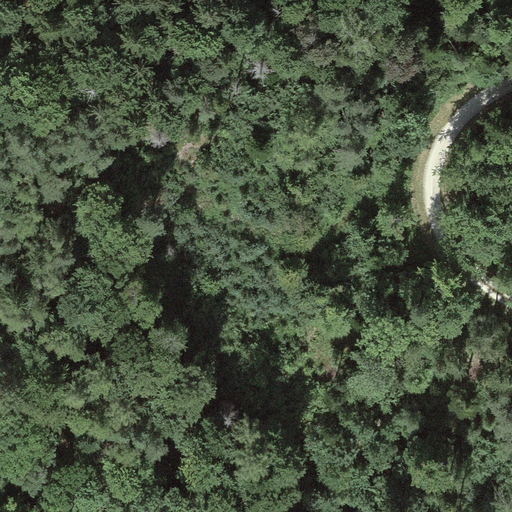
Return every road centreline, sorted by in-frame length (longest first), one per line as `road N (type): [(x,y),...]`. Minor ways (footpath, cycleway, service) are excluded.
road 1 (track): [(511,304),(474,280),(450,244),(437,201),(448,149),(471,122),(511,97)]
road 2 (track): [(140,511),(69,492),(0,449)]
